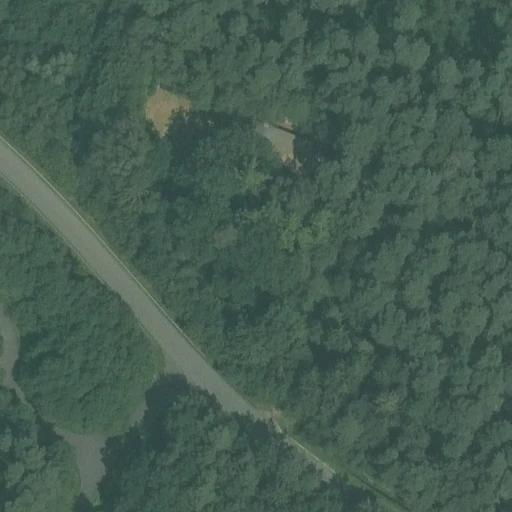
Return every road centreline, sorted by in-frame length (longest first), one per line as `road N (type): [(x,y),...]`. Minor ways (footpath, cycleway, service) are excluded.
road 1 (unclassified): [(350,511),(291,471),(193,373),(49,206),(0,165)]
road 2 (track): [(193,373),(130,449),(99,461),(48,440),(17,402),(0,325)]
